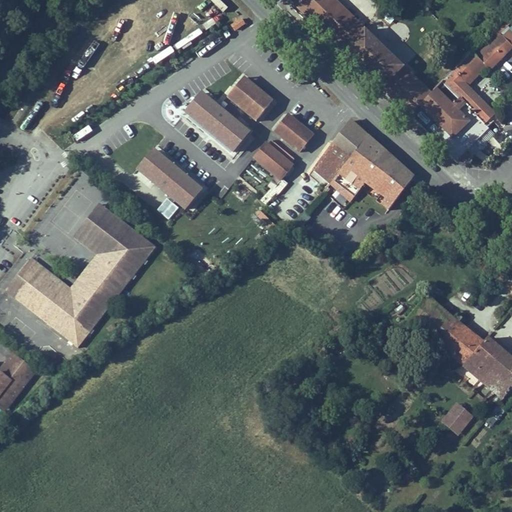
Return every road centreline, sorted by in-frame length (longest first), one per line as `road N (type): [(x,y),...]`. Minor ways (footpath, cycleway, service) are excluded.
road 1 (unclassified): [(141,110),(224,178),(293,93)]
road 2 (primary): [(361,98),(429,170),(511,239)]
road 3 (residential): [(0,128),(48,155),(72,158),(141,110)]
road 4 (primary): [(269,13),(361,98)]
